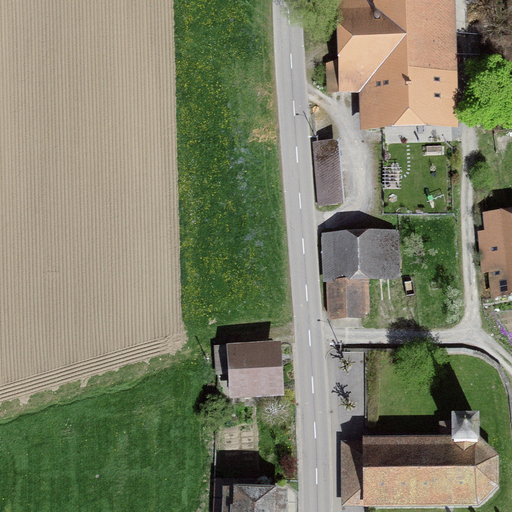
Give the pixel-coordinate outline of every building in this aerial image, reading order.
[(365,88),(366,123),(441,120),(437,0),(344,0),(346,60),(328,66),(329,90),(365,88)] [(511,83),(511,46),(494,48),(494,42),(484,42),(487,93),(497,93),(498,84),(511,83)] [(338,205),(334,147),(313,148),(318,206),(338,205)] [(510,287),(511,287),(511,216),(486,219),(488,235),(480,235),(484,273),(491,272),(494,296),(510,294),(510,287)] [(369,243),(330,244),(331,280),(360,280),(393,279),(392,235),(369,236),(369,243)] [(332,315),(361,315),(360,280),(331,280),(332,315)] [(273,352),(233,354),(236,394),(275,392),(273,352)] [(442,425),(443,442),(344,445),(345,505),(477,505),(496,487),(496,460),(478,441),(478,422),(453,422),(453,424),(442,425)] [(276,511),(276,504),(278,504),(278,498),(244,498),(245,488),(238,487),(238,482),(216,481),(214,511),(276,511)]
